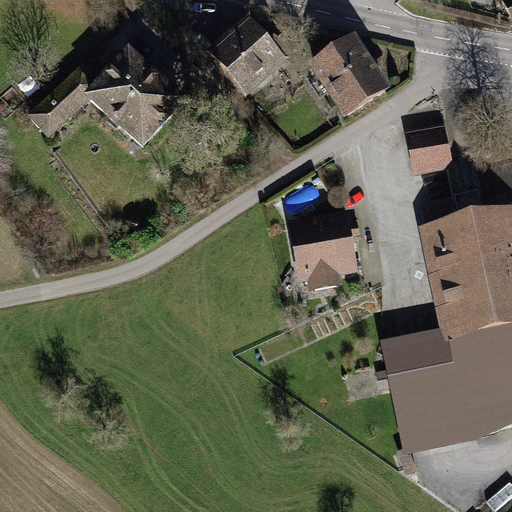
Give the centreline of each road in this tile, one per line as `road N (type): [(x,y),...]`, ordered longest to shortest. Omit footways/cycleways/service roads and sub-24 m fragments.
road 1 (residential): [(458,41),(432,81),(142,269)]
road 2 (track): [(142,269),(0,299)]
